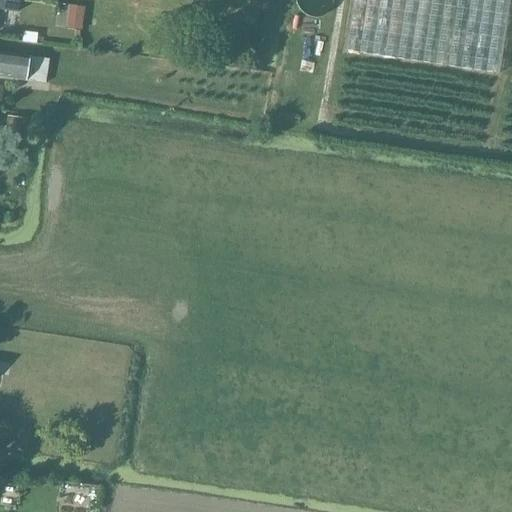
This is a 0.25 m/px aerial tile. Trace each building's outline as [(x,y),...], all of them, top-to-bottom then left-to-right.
[(0,0),(0,10),(18,13),(20,0),(0,0)] [(338,3),(338,0),(297,0),(298,1),(300,5),(302,9),(309,14),(313,16),(318,16),(323,16),(327,14),(330,13),(334,9),(338,3)] [(508,0),(352,0),(345,51),(497,74),(508,0)] [(300,60),(312,61),(313,47),(301,46),(300,60)] [(0,75),(45,82),(48,60),(0,53),(0,75)]
